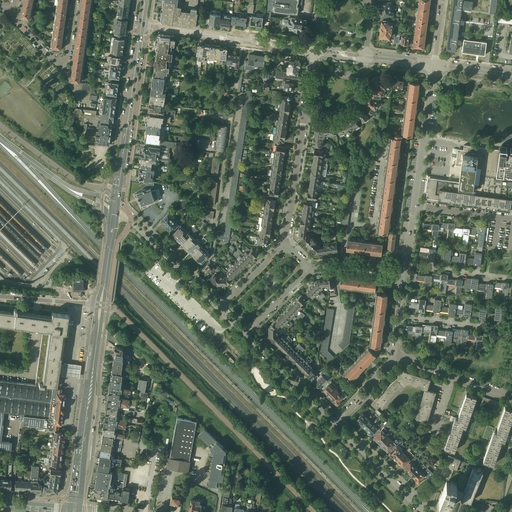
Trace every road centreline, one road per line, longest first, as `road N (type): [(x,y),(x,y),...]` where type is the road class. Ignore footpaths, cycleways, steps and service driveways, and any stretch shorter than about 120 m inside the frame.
road 1 (primary): [(73,511),(99,326)]
road 2 (residential): [(314,49),(141,25)]
road 3 (residential): [(136,0),(114,162),(120,171)]
road 4 (residential): [(118,184),(128,178),(146,46),(139,40)]
road 5 (residential): [(414,206),(433,65)]
road 6 (residential): [(75,0),(63,62),(6,14)]
road 7 (primary): [(120,171),(139,40)]
road 8 (residential): [(285,243),(304,113)]
road 9 (residential): [(335,424),(245,335)]
road 10 (residential): [(511,397),(393,358)]
road 11 (residential): [(423,511),(335,424)]
